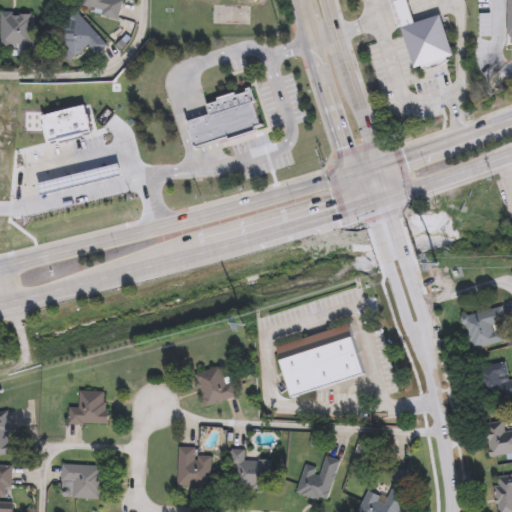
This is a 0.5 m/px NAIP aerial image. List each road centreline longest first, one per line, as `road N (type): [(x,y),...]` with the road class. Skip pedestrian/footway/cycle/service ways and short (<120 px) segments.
road 1 (primary): [(377,162),(255,202),(12,262)]
road 2 (tertiary): [(449,502),(459,479),(448,400),(388,197)]
road 3 (tertiary): [(368,203),(411,327),(449,502)]
road 4 (secondary): [(303,0),(368,203)]
road 5 (secondary): [(388,197),(328,0)]
road 6 (primary): [(0,301),(199,252)]
road 7 (residential): [(157,405),(144,431),(139,507),(178,511)]
road 8 (primary): [(511,118),(377,162)]
road 9 (primary): [(388,197),(511,151)]
